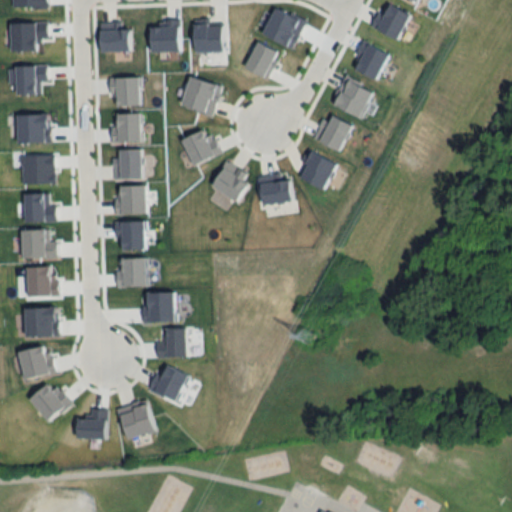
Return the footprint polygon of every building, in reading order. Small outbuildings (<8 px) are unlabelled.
[(384,0),(386,0),(408,11),(394,34),(372,22),(384,0)] [(269,1),(301,14),(280,45),(262,29),(269,1)] [(194,19),(220,23),(221,50),(192,49),(190,35),(194,19)] [(148,26),(176,23),(176,47),(152,49),(147,37),(148,26)] [(102,28),(126,27),(124,47),(102,50),(98,42),(102,28)] [(253,38),(276,49),(259,78),(242,66),(253,38)] [(367,38),(390,50),(372,79),(352,65),(367,38)] [(189,73),(219,83),(207,113),(184,99),(189,73)] [(110,77),(139,75),(144,104),(118,104),(111,90),(110,77)] [(347,77),(369,87),(357,111),(332,102),(347,77)] [(328,117),(352,123),(340,147),(316,137),(328,117)] [(197,127),(205,135),(213,134),(225,154),(197,163),(183,140),(197,127)] [(314,143),(339,161),(322,183),(301,177),(314,143)] [(117,148),(142,146),(143,176),(114,175),(117,148)] [(227,160),(243,167),(240,176),(246,181),(235,198),(209,184),(227,160)] [(262,182),(285,176),(287,196),(263,200),(259,192),(262,182)] [(167,362),(187,373),(173,396),(152,385),(167,362)] [(120,403),(150,396),(157,429),(127,435),(118,424),(120,403)]
